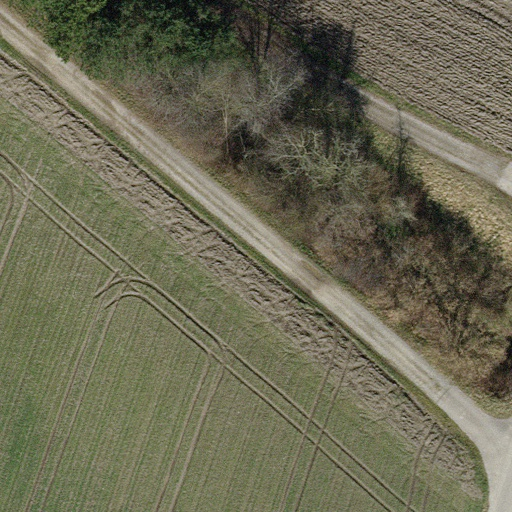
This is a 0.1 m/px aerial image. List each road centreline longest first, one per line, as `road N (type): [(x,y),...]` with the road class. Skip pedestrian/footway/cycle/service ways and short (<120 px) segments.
road 1 (track): [(0,22),(455,401),(511,474)]
road 2 (track): [(188,0),(289,70),(511,183)]
